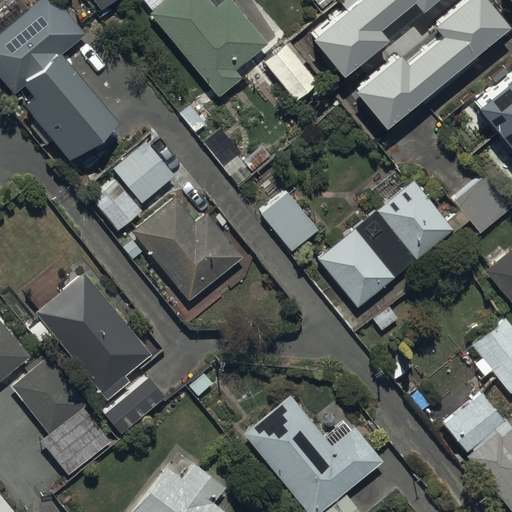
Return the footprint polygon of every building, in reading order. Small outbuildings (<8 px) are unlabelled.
[(61,0),(27,0),(0,23),(0,74),(12,89),(16,86),(65,146),(112,107),(60,44),(83,25),(61,0)] [(154,0),(147,6),(216,87),(238,69),(231,61),(262,35),(232,0),(154,0)] [(511,0),(428,0),(440,14),(443,12),(469,42),(475,37),(477,40),(511,10),(511,0)] [(291,32),(262,56),(293,94),(322,70),(291,32)] [(511,116),(511,112),(484,80),(445,113),(475,148),(511,116)] [(143,134),(111,161),(139,195),(171,169),(143,134)] [(511,197),(486,166),(452,193),(478,226),(511,199),(511,197)] [(139,204),(111,173),(88,193),(90,196),(85,200),(108,227),(114,222),(116,225),(139,204)] [(411,173),(314,249),(354,300),(451,223),(411,173)] [(315,222),(284,184),(257,207),(288,244),(315,222)] [(172,189),(130,222),(185,292),(238,249),(203,205),(192,214),(172,189)] [(511,245),(510,243),(483,265),(511,299),(511,245)] [(147,347),(81,266),(32,305),(103,392),(126,374),(121,367),(147,347)] [(511,326),(499,311),(467,337),(506,385),(511,380),(511,326)] [(0,370),(27,349),(0,316),(0,370)] [(108,435),(43,353),(9,379),(45,425),(38,431),(67,467),(108,435)] [(162,389),(146,370),(100,407),(116,426),(162,389)] [(511,417),(509,420),(477,383),(437,417),(511,505),(511,417)] [(288,387),(241,426),(309,510),(379,454),(351,420),(330,437),(288,387)] [(221,511),(238,489),(176,444),(165,459),(162,456),(120,511),(221,511)] [(362,511),(364,511),(344,487),(313,511),(362,511)] [(0,511),(15,511),(0,492),(0,511)]
